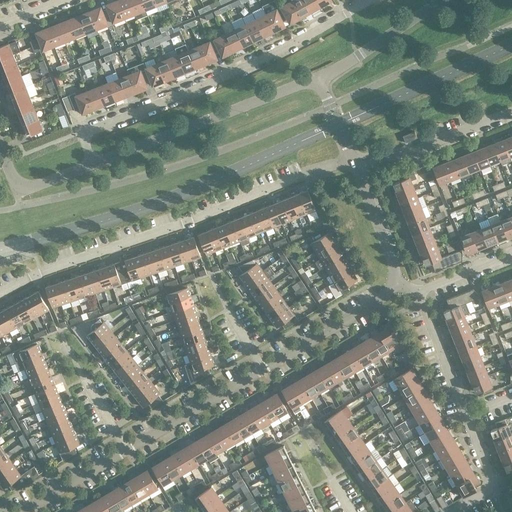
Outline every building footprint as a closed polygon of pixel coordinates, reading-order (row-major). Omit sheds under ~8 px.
[(134,14),(128,0),(118,0),(117,1),(124,18),(134,14)] [(147,15),(145,10),(141,0),(128,0),(134,14),(137,19),(147,15)] [(156,5),(153,0),(141,0),(145,10),(156,5)] [(273,0),(262,7),(265,15),(274,31),(284,26),(282,21),(287,19),(281,7),(280,4),(279,4),(276,0),(273,0)] [(310,12),(303,0),(293,0),(291,1),(300,18),(310,12)] [(320,6),(316,0),(303,0),(310,12),(320,6)] [(124,18),(117,1),(106,5),(108,10),(102,12),(107,25),(108,28),(114,25),(113,22),(124,18)] [(291,1),(281,7),(287,19),(290,23),(300,18),(291,1)] [(100,7),(89,12),(96,29),(107,25),(102,12),(100,7)] [(96,29),(89,12),(79,16),(85,33),(96,29)] [(274,31),(265,15),(255,20),(263,36),(274,31)] [(85,33),(79,16),(68,20),(75,37),(85,33)] [(75,37),(68,20),(57,24),(64,41),(75,37)] [(263,36),(255,20),(245,25),(253,41),(263,36)] [(64,41),(57,24),(47,28),(54,46),(64,41)] [(253,41),(245,25),(235,29),(243,46),(253,41)] [(54,46),(47,28),(36,33),(43,50),(54,46)] [(243,46),(235,29),(224,34),(233,51),(243,46)] [(233,51),(224,34),(214,39),(213,37),(208,39),(209,42),(214,54),(220,52),(222,56),(233,51)] [(37,45),(35,39),(29,41),(32,47),(37,45)] [(0,59),(13,55),(20,52),(16,41),(9,44),(9,43),(0,46),(0,59)] [(209,42),(198,46),(205,63),(216,59),(214,54),(209,42)] [(140,43),(136,45),(141,56),(144,55),(140,43)] [(40,51),(37,45),(32,47),(34,53),(40,51)] [(205,63),(198,46),(188,51),(195,68),(205,63)] [(195,68),(188,51),(177,55),(184,72),(195,68)] [(17,65),(13,55),(0,59),(0,69),(1,72),(17,65)] [(184,72),(177,55),(167,59),(174,77),(184,72)] [(174,77),(167,59),(156,64),(163,81),(174,77)] [(46,66),(43,60),(38,63),(40,68),(46,66)] [(156,64),(146,68),(145,68),(151,81),(150,81),(152,85),(163,81),(156,64)] [(21,76),(17,65),(1,72),(4,79),(2,79),(3,83),(21,76)] [(139,71),(129,75),(136,92),(147,88),(145,83),(150,81),(151,81),(145,68),(146,68),(144,65),(138,68),(139,71)] [(48,72),(46,66),(40,68),(42,74),(48,72)] [(136,92),(129,75),(118,79),(125,96),(136,92)] [(25,86),(21,76),(3,83),(5,87),(7,86),(9,93),(25,86)] [(125,96),(118,79),(108,83),(114,100),(125,96)] [(54,87),(52,81),(46,84),(48,90),(54,87)] [(114,100),(108,83),(97,87),(104,105),(114,100)] [(30,97),(25,86),(9,93),(12,100),(10,100),(12,104),(30,97)] [(56,93),(54,87),(48,90),(51,95),(56,93)] [(104,105),(97,87),(86,91),(93,109),(104,105)] [(93,109),(86,91),(76,96),(75,93),(68,95),(74,111),(80,108),(82,113),(93,109)] [(34,108),(30,97),(12,104),(13,108),(15,107),(18,114),(34,108)] [(63,109),(60,103),(55,105),(57,111),(63,109)] [(38,118),(34,108),(18,114),(20,121),(19,122),(20,125),(38,118)] [(65,114),(63,109),(57,111),(59,117),(65,114)] [(42,129),(38,118),(20,125),(21,129),(23,128),(26,136),(42,129)] [(402,136),(405,142),(417,138),(414,131),(402,136)] [(511,155),(511,136),(503,140),(510,156),(511,155)] [(510,156),(503,140),(493,144),(500,160),(510,156)] [(500,160),(493,144),(483,148),(490,164),(500,160)] [(490,164),(483,148),(473,152),(480,168),(490,164)] [(480,168),(473,152),(463,156),(470,172),(480,168)] [(470,172),(463,156),(453,160),(460,176),(470,172)] [(460,176),(453,160),(443,164),(449,180),(460,176)] [(449,180),(443,164),(432,168),(439,184),(449,180)] [(416,178),(413,170),(397,176),(399,181),(392,184),(397,194),(413,188),(410,180),(416,178)] [(417,198),(413,188),(397,194),(401,204),(417,198)] [(307,190),(298,194),(307,214),(315,210),(307,190)] [(307,214),(298,194),(290,197),(298,217),(307,214)] [(298,217),(290,197),(282,200),(290,220),(298,217)] [(421,208),(417,198),(401,204),(405,214),(421,208)] [(290,220),(282,200),(273,204),(282,224),(290,220)] [(282,224),(273,204),(265,207),(273,227),(282,224)] [(273,227),(265,207),(257,211),(265,231),(273,227)] [(425,218),(421,208),(405,214),(409,224),(425,218)] [(265,231),(257,211),(248,214),(256,234),(265,231)] [(256,234),(248,214),(240,217),(248,237),(256,234)] [(250,242),(248,237),(240,217),(231,221),(240,241),(241,245),(250,242)] [(511,235),(511,220),(511,217),(500,221),(507,237),(511,235)] [(429,228),(425,218),(409,224),(412,234),(429,228)] [(240,241),(231,221),(223,224),(231,244),(240,241)] [(507,237),(500,221),(490,225),(497,241),(507,237)] [(231,244),(223,224),(215,228),(223,248),(231,244)] [(497,241),(490,225),(480,229),(487,245),(497,241)] [(223,248),(215,228),(206,231),(215,251),(223,248)] [(433,238),(429,228),(412,234),(416,244),(433,238)] [(487,245),(480,229),(470,233),(477,249),(487,245)] [(215,251),(206,231),(198,235),(206,255),(215,251)] [(310,243),(315,251),(334,240),(329,232),(310,243)] [(477,249),(470,233),(460,237),(466,253),(477,249)] [(200,257),(193,237),(184,240),(191,260),(200,257)] [(437,248),(433,238),(416,244),(420,254),(437,248)] [(191,260),(184,240),(176,243),(183,263),(191,260)] [(338,248),(334,240),(315,251),(320,259),(338,248)] [(457,241),(445,246),(448,253),(460,248),(457,241)] [(183,263),(176,243),(167,245),(174,266),(183,263)] [(174,266),(167,245),(159,248),(166,269),(174,266)] [(166,269),(159,248),(150,251),(157,272),(166,269)] [(343,256),(338,248),(320,259),(315,262),(319,270),(324,267),(343,256)] [(441,258),(437,248),(420,254),(425,265),(431,262),(441,258)] [(462,253),(461,250),(441,258),(431,262),(435,271),(462,261),(461,253),(462,253)] [(157,272),(150,251),(142,254),(149,275),(157,272)] [(149,275),(142,254),(133,257),(140,278),(149,275)] [(348,264),(343,256),(324,267),(329,275),(348,264)] [(140,278),(133,257),(124,260),(126,266),(121,268),(125,279),(130,277),(131,281),(140,278)] [(239,275),(245,283),(262,270),(257,263),(255,264),(252,260),(246,264),(245,265),(244,267),(244,269),(245,271),(239,275)] [(114,264),(105,267),(112,287),(121,284),(120,281),(125,279),(121,268),(116,269),(114,264)] [(352,271),(348,264),(329,275),(334,282),(352,271)] [(112,287),(105,267),(97,270),(104,290),(112,287)] [(104,290),(97,270),(88,273),(95,293),(104,290)] [(268,278),(262,270),(245,283),(250,290),(268,278)] [(357,280),(352,271),(334,282),(338,291),(340,290),(342,294),(349,290),(351,289),(352,287),(352,285),(351,283),(357,280)] [(95,293),(88,273),(80,275),(87,296),(95,293)] [(87,296),(80,275),(71,278),(78,299),(87,296)] [(78,299),(71,278),(63,281),(70,302),(78,299)] [(273,285),(268,278),(250,290),(255,298),(273,285)] [(511,297),(511,279),(502,283),(508,299),(511,297)] [(70,302),(63,281),(54,284),(61,305),(70,302)] [(508,299),(502,283),(492,287),(498,303),(508,299)] [(61,305),(54,284),(45,287),(52,308),(61,305)] [(278,292),(273,285),(255,298),(260,305),(278,292)] [(167,294),(170,303),(190,296),(187,287),(167,294)] [(498,303),(492,287),(481,291),(488,307),(498,303)] [(478,295),(473,289),(446,300),(450,309),(460,305),(480,297),(479,294),(478,295)] [(38,291),(30,295),(40,314),(49,310),(38,291)] [(283,300),(278,292),(260,305),(266,312),(283,300)] [(40,314),(30,295),(22,300),(32,319),(40,314)] [(193,305),(190,296),(170,303),(173,311),(193,305)] [(32,319),(22,300),(14,304),(25,323),(32,319)] [(289,307),(283,300),(266,312),(271,320),(289,307)] [(25,323),(14,304),(6,308),(17,327),(25,323)] [(196,313),(193,305),(173,311),(176,320),(196,313)] [(464,315),(460,305),(450,309),(443,311),(447,322),(464,315)] [(294,315),(289,307),(271,320),(277,327),(282,324),(285,328),(296,322),(292,316),(294,315)] [(17,327),(6,308),(0,311),(0,315),(9,332),(17,327)] [(199,322),(196,313),(176,320),(179,329),(199,322)] [(9,332),(0,315),(0,334),(1,336),(9,332)] [(468,325),(464,315),(447,322),(451,332),(468,325)] [(87,335),(92,343),(109,329),(104,322),(102,323),(99,319),(93,324),(92,325),(91,327),(91,329),(92,330),(87,335)] [(202,330),(199,322),(179,329),(181,337),(202,330)] [(471,335),(468,325),(451,332),(455,342),(471,335)] [(386,328),(379,333),(389,350),(400,343),(393,331),(392,331),(393,331),(389,333),(386,328)] [(115,336),(109,329),(92,343),(98,350),(115,336)] [(205,339),(202,330),(181,337),(184,346),(205,339)] [(389,350),(379,333),(370,338),(381,355),(389,350)] [(475,345),(471,335),(455,342),(459,352),(475,345)] [(121,343),(115,336),(98,350),(104,357),(121,343)] [(381,355),(370,338),(362,343),(372,360),(381,355)] [(208,347),(205,339),(184,346),(187,354),(208,347)] [(17,352),(21,361),(41,352),(37,343),(17,352)] [(126,350),(121,343),(104,357),(109,364),(126,350)] [(372,360),(362,343),(353,348),(363,365),(372,360)] [(479,355),(475,345),(459,352),(463,362),(479,355)] [(211,356),(208,347),(187,354),(190,363),(211,356)] [(363,365),(353,348),(344,354),(354,371),(363,365)] [(132,357),(126,350),(109,364),(115,371),(132,357)] [(44,361),(41,352),(21,361),(24,369),(44,361)] [(354,371),(344,354),(335,359),(345,376),(354,371)] [(483,365),(479,355),(463,362),(467,372),(483,365)] [(214,365),(211,356),(190,363),(193,372),(195,371),(198,379),(210,373),(208,367),(214,365)] [(137,365),(132,357),(115,371),(120,378),(137,365)] [(345,376),(335,359),(326,364),(337,381),(345,376)] [(48,369),(44,361),(24,369),(28,377),(48,369)] [(337,381),(326,364),(318,369),(328,386),(337,381)] [(143,372),(137,365),(120,378),(126,385),(143,372)] [(487,375),(483,365),(467,372),(471,382),(487,375)] [(51,377),(48,369),(28,377),(31,385),(51,377)] [(328,386),(318,369),(309,374),(319,391),(328,386)] [(394,379),(399,388),(417,378),(411,369),(394,379)] [(148,379),(143,372),(126,385),(131,392),(148,379)] [(319,391),(309,374),(300,380),(310,397),(319,391)] [(493,391),(487,375),(471,382),(475,393),(482,390),(484,395),(493,391)] [(55,385),(51,377),(31,385),(35,394),(55,385)] [(422,387),(417,378),(399,388),(405,397),(422,387)] [(154,386),(148,379),(131,392),(137,399),(154,386)] [(310,397),(300,380),(291,385),(301,402),(310,397)] [(58,394),(55,385),(35,394),(29,396),(33,405),(38,402),(58,394)] [(179,391),(176,385),(169,388),(173,394),(179,391)] [(301,402),(291,385),(282,390),(292,407),(301,402)] [(160,393),(154,386),(137,399),(143,407),(148,403),(151,407),(163,401),(158,395),(160,393)] [(427,396),(422,387),(405,397),(410,406),(427,396)] [(62,402),(58,394),(38,402),(42,411),(62,402)] [(277,394),(267,399),(277,416),(287,411),(277,394)] [(432,404),(427,396),(410,406),(415,414),(432,404)] [(277,416),(267,399),(259,404),(269,421),(277,416)] [(65,411),(62,402),(42,411),(45,419),(65,411)] [(269,421),(259,404),(250,409),(260,426),(269,421)] [(437,413),(432,404),(415,414),(420,423),(437,413)] [(260,426),(250,409),(241,415),(251,432),(260,426)] [(324,421),(330,430),(347,419),(341,410),(324,421)] [(69,419),(65,411),(45,419),(49,427),(69,419)] [(443,422),(437,413),(420,423),(425,432),(443,422)] [(251,432),(241,415),(232,420),(242,437),(251,432)] [(72,427),(69,419),(49,427),(52,436),(72,427)] [(353,427),(347,419),(330,430),(336,438),(353,427)] [(511,434),(505,419),(495,423),(497,427),(490,430),(494,440),(511,434)] [(242,437),(232,420),(223,425),(234,442),(242,437)] [(448,431),(443,422),(425,432),(431,441),(448,431)] [(234,442),(223,425),(215,430),(225,447),(234,442)] [(76,435),(72,427),(52,436),(56,444),(76,435)] [(358,435),(353,427),(336,438),(342,447),(358,435)] [(225,447),(215,430),(206,436),(216,453),(225,447)] [(453,440),(448,431),(431,441),(436,450),(453,440)] [(511,445),(511,437),(511,434),(494,440),(498,451),(511,445)] [(79,444),(76,435),(56,444),(59,453),(62,452),(65,459),(76,452),(74,447),(79,444)] [(364,444),(358,435),(342,447),(348,455),(364,444)] [(216,453),(206,436),(197,441),(207,458),(216,453)] [(458,448),(453,440),(436,450),(441,458),(458,448)] [(207,458),(197,441),(188,446),(198,463),(207,458)] [(370,452),(364,444),(348,455),(354,463),(370,452)] [(511,456),(511,445),(498,451),(502,461),(511,456)] [(198,463),(188,446),(179,451),(189,468),(198,463)] [(265,454),(270,464),(288,455),(283,446),(265,454)] [(463,457),(458,448),(441,458),(446,467),(463,457)] [(42,450),(36,453),(40,460),(46,457),(42,450)] [(189,468),(179,451),(171,456),(181,473),(189,468)] [(376,460),(370,452),(354,463),(360,472),(376,460)] [(0,467),(10,461),(5,453),(0,456),(0,467)] [(292,464),(288,455),(270,464),(275,473),(292,464)] [(181,473),(171,456),(162,462),(172,479),(181,473)] [(511,456),(502,461),(506,471),(511,468),(511,456)] [(469,466),(463,457),(446,467),(452,476),(469,466)] [(382,469),(376,460),(360,472),(365,480),(382,469)] [(0,478),(15,468),(10,461),(0,467),(0,478)] [(172,479),(162,462),(153,467),(163,484),(172,479)] [(297,473),(292,464),(275,473),(279,482),(297,473)] [(34,466),(21,475),(8,485),(12,490),(38,474),(34,466)] [(474,475),(469,466),(452,476),(457,485),(474,475)] [(21,475),(15,468),(0,478),(0,483),(3,488),(8,485),(21,475)] [(388,477),(382,469),(365,480),(371,489),(388,477)] [(147,470),(138,476),(148,493),(157,487),(147,470)] [(302,483),(297,473),(279,482),(284,491),(302,483)] [(478,482),(474,475),(457,485),(463,496),(476,489),(475,488),(473,485),(478,482)] [(148,493),(138,476),(129,481),(139,498),(148,493)] [(393,486),(388,477),(371,489),(377,497),(393,486)] [(245,484),(242,479),(237,482),(232,485),(234,490),(245,484)] [(139,498),(129,481),(120,486),(130,503),(139,498)] [(306,492),(302,483),(284,491),(288,500),(306,492)] [(130,503),(120,486),(111,491),(122,508),(130,503)] [(399,494),(393,486),(377,497),(383,505),(399,494)] [(195,498),(201,507),(217,495),(211,487),(195,498)] [(115,511),(122,508),(111,491),(103,497),(111,511),(115,511)] [(311,501),(306,492),(288,500),(293,510),(311,501)] [(391,511),(405,502),(399,494),(383,505),(387,511),(391,511)] [(211,511),(223,504),(217,495),(201,507),(204,511),(211,511)] [(441,495),(436,498),(442,508),(447,506),(441,495)] [(111,511),(103,497),(94,502),(99,511),(111,511)] [(410,499),(405,502),(391,511),(409,511),(416,507),(410,499)] [(436,511),(440,510),(434,499),(429,502),(434,511),(436,511)] [(311,511),(315,510),(311,501),(293,510),(294,511),(311,511)] [(99,511),(94,502),(85,507),(87,511),(99,511)]
